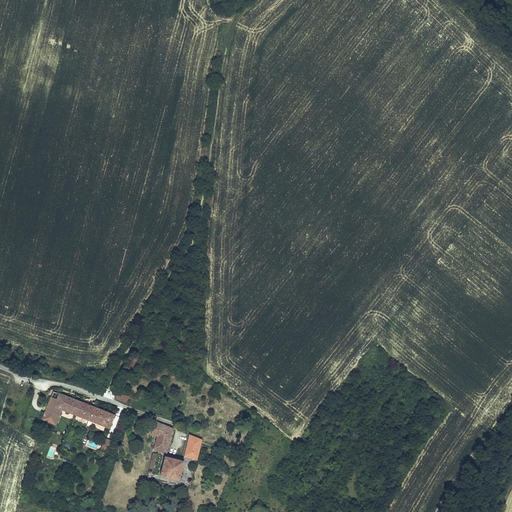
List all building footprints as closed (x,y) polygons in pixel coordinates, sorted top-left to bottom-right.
[(91,383),(93,377),(86,375),(84,381),(91,383)] [(130,397),(118,393),(116,398),(128,403),(130,397)] [(61,411),(74,415),(79,403),(53,394),(49,406),(61,411)] [(113,416),(79,403),(74,415),(108,428),(113,416)] [(61,411),(49,406),(43,421),(55,426),(61,411)] [(171,430),(153,426),(151,437),(157,438),(154,451),(165,453),(171,430)] [(183,458),(195,462),(202,440),(190,437),(183,458)] [(183,463),(164,458),(160,478),(179,482),(183,463)]
